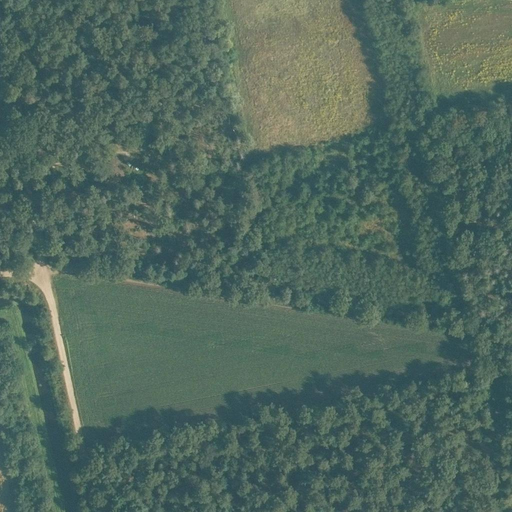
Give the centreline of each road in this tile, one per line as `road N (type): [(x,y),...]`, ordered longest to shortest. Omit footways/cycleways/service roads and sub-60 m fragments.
road 1 (track): [(44,271),(65,267),(511,337)]
road 2 (track): [(94,511),(44,271)]
road 3 (track): [(0,314),(11,319),(58,511)]
road 4 (track): [(44,271),(0,78)]
